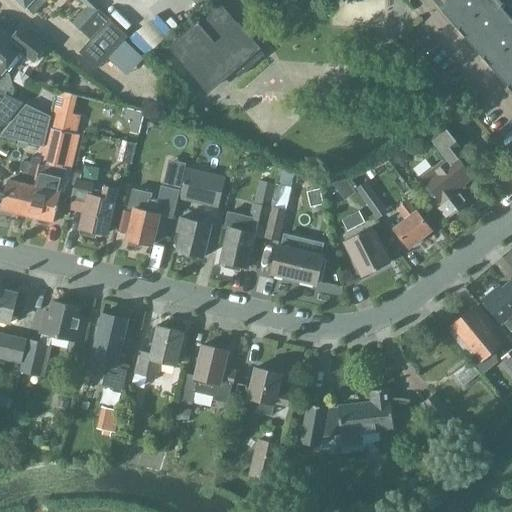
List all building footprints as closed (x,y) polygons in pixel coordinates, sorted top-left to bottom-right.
[(14,0),(25,10),(26,9),(34,16),(48,0),(47,0),(14,0)] [(511,6),(506,0),(447,0),(440,6),(511,89),(511,6)] [(221,7),(173,49),(210,92),(233,72),(239,78),(264,57),(221,7)] [(91,40),(80,53),(97,69),(107,59),(123,41),(127,38),(110,21),(107,24),(96,14),(93,11),(78,27),(91,40)] [(22,27),(12,40),(0,30),(0,72),(0,73),(4,69),(19,50),(34,62),(46,47),(22,27)] [(0,121),(6,126),(24,104),(5,94),(0,91),(0,121)] [(31,144),(44,147),(51,117),(25,105),(0,136),(31,144)] [(76,135),(80,118),(71,115),(54,111),(49,128),(76,135)] [(423,134),(443,160),(432,169),(438,176),(427,185),(441,201),(436,205),(449,221),(472,202),(466,195),(470,192),(464,185),(474,178),(457,156),(463,151),(440,121),(423,134)] [(52,222),(54,223),(61,193),(69,195),(75,173),(71,172),(80,136),(76,135),(49,128),(42,157),(28,216),(41,219),(40,224),(51,227),(52,222)] [(123,141),(118,161),(131,164),(136,144),(123,141)] [(26,185),(10,181),(4,210),(28,216),(42,157),(33,157),(31,163),(23,160),(20,174),(28,176),(26,185)] [(160,182),(177,187),(184,162),(167,157),(160,182)] [(182,201),(219,210),(227,179),(190,170),(182,201)] [(70,196),(74,197),(71,210),(86,213),(82,229),(83,229),(82,232),(84,235),(92,237),(96,235),(96,232),(107,235),(118,190),(106,187),(103,199),(91,196),(94,184),(81,181),(83,173),(76,171),(70,196)] [(357,193),(346,177),(331,181),(345,201),(357,193)] [(256,203),(271,207),(277,184),(261,180),(256,203)] [(357,191),(378,220),(388,213),(366,184),(357,191)] [(136,210),(128,240),(153,247),(161,215),(174,218),(181,191),(163,187),(159,201),(150,199),(152,193),(133,188),(128,208),(136,210)] [(276,196),(273,207),(284,210),(287,199),(276,196)] [(264,237),(271,207),(256,203),(253,203),(249,218),(229,213),(226,228),(230,229),(221,262),(226,263),(225,267),(240,271),(241,267),(247,268),(255,235),(264,237)] [(406,222),(395,231),(410,250),(432,233),(410,203),(399,212),(406,222)] [(265,238),(279,241),(286,211),(284,210),(273,207),(265,238)] [(365,223),(359,212),(342,221),(348,231),(365,223)] [(178,253),(205,260),(213,228),(182,220),(179,234),(182,235),(178,253)] [(364,279),(390,266),(373,231),(347,244),(364,279)] [(273,275),(317,286),(324,258),(280,247),(273,275)] [(505,323),(511,317),(511,284),(511,283),(500,291),(498,288),(482,301),(502,325),(505,323)] [(0,320),(10,323),(18,294),(0,289),(0,320)] [(70,340),(68,351),(81,354),(89,319),(77,316),(79,308),(54,302),(50,321),(44,320),(41,333),(70,340)] [(115,312),(114,316),(103,313),(91,361),(107,365),(102,386),(124,391),(130,366),(118,363),(129,320),(125,319),(126,315),(115,312)] [(471,312),(453,327),(482,362),(500,347),(471,312)] [(137,374),(149,377),(157,379),(161,363),(176,366),(183,334),(158,328),(152,356),(140,353),(135,374),(137,374)] [(0,358),(21,364),(27,340),(0,333),(0,358)] [(21,372),(35,375),(43,345),(28,341),(21,372)] [(186,374),(180,402),(192,405),(195,396),(228,404),(236,372),(224,369),(228,353),(203,347),(196,376),(186,374)] [(511,350),(503,358),(511,370),(511,350)] [(460,383),(472,367),(458,356),(445,372),(460,383)] [(248,399),(289,409),(292,396),(277,393),(281,376),(256,370),(248,399)] [(306,404),(299,443),(320,447),(322,436),(341,434),(341,436),(363,433),(394,430),(390,390),(371,392),(373,403),(327,408),(306,404)] [(440,423),(453,413),(436,392),(423,403),(440,423)] [(190,410),(179,408),(176,420),(187,422),(190,410)] [(12,417),(22,420),(24,411),(14,409),(12,417)] [(250,475),(272,481),(280,447),(258,442),(250,475)]
